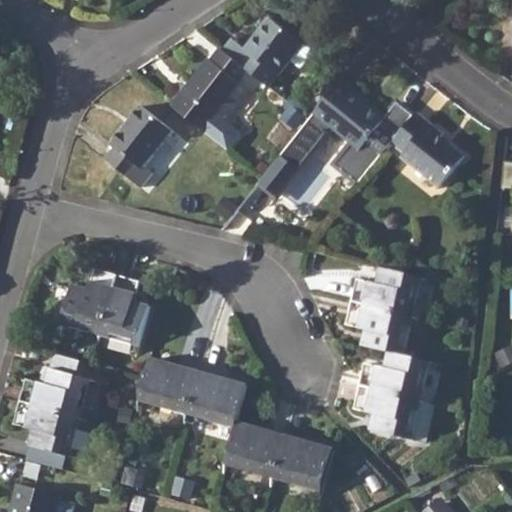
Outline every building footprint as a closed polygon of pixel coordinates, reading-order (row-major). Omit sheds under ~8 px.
[(253,52),(243,65),(262,80),(271,88),(292,61),(303,70),(315,54),(271,19),(247,48),(253,52)] [(211,56),(172,104),(205,130),(212,136),(228,148),(238,136),(238,128),(218,113),(243,83),(249,89),(253,92),(262,80),(243,65),(225,51),(222,49),(214,58),(211,56)] [(343,78),(316,112),(310,119),(300,133),(313,143),(329,123),(354,142),(338,163),(362,183),(394,143),(417,115),(400,101),(387,117),(366,100),(369,98),(343,78)] [(115,147),(106,158),(142,185),(153,171),(145,165),(173,130),(143,106),(112,144),(115,147)] [(419,112),(394,143),(406,153),(404,156),(440,186),(467,154),(443,136),(445,133),(419,112)] [(299,168),(282,155),(264,177),(261,181),(278,194),(299,168)] [(72,291),(64,323),(102,333),(118,274),(98,269),(93,288),(91,296),(72,291)] [(360,277),(353,301),(414,316),(423,276),(392,269),(388,284),(379,282),(360,277)] [(118,274),(102,333),(140,344),(149,311),(132,307),(134,299),(140,279),(118,274)] [(353,301),(347,324),(367,329),(376,331),(372,346),(390,351),(399,353),(404,354),(414,316),(353,301)] [(28,377),(22,399),(81,415),(91,376),(88,375),(91,361),(61,353),(58,367),(52,365),(50,378),(56,378),(54,385),(49,383),(28,377)] [(367,362),(362,384),(422,399),(430,360),(404,354),(399,353),(395,369),(386,367),(367,362)] [(145,376),(140,398),(188,412),(200,369),(152,356),(145,376)] [(200,369),(188,412),(236,425),(238,419),(248,382),(200,369)] [(362,384),(357,407),(375,412),(384,415),(381,430),(426,442),(435,402),(422,399),(362,384)] [(22,399),(16,422),(34,427),(42,429),(37,445),(71,454),(81,415),(22,399)] [(236,425),(226,463),(275,477),(286,433),(238,419),(236,425)] [(286,433),(275,477),(323,489),(334,446),(286,433)] [(21,482),(12,511),(55,511),(60,493),(21,482)] [(451,511),(439,496),(419,511),(451,511)]
